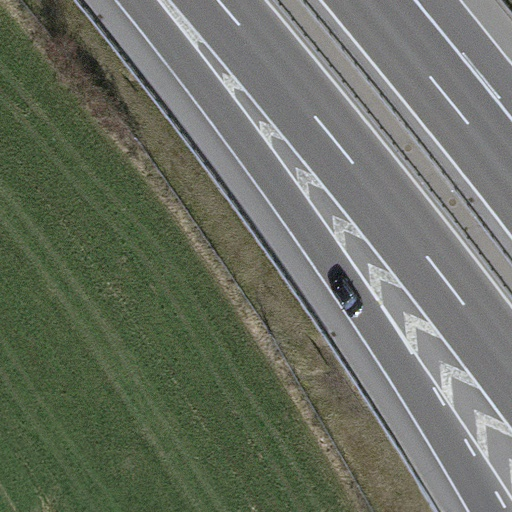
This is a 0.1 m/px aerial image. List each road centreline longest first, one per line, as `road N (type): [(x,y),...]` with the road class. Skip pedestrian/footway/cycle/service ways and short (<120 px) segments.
road 1 (motorway): [(146,0),(406,370),(492,511)]
road 2 (motorway): [(218,0),(335,137),(511,369)]
road 3 (motorway): [(511,176),(368,0)]
road 4 (motorway): [(511,158),(372,0)]
